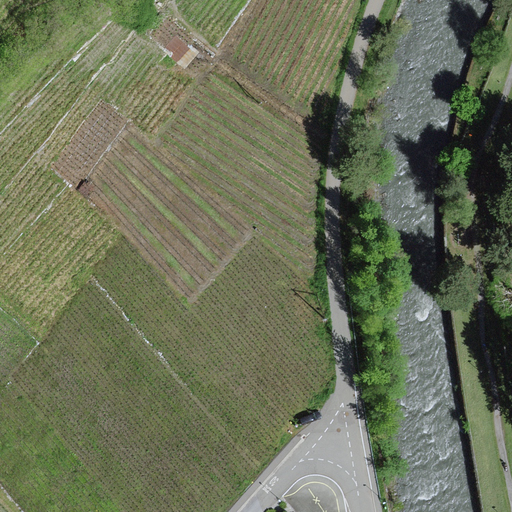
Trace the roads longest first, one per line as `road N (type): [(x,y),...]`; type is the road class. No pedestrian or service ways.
road 1 (unclassified): [(352,441),(335,290),(335,165),(340,122),(378,0)]
road 2 (residential): [(352,441),(308,454),(253,511)]
